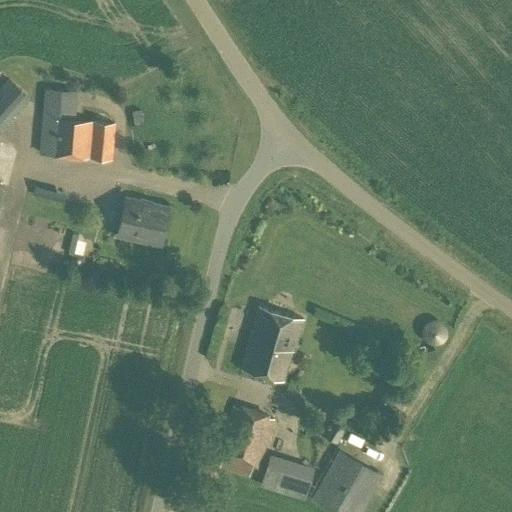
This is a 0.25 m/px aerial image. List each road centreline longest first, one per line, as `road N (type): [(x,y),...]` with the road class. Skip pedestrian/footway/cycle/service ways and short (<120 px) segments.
road 1 (unclassified): [(157,511),(219,246),(247,185),(289,136)]
road 2 (unclassified): [(511,313),(289,136)]
road 3 (unclassified): [(289,136),(193,0)]
